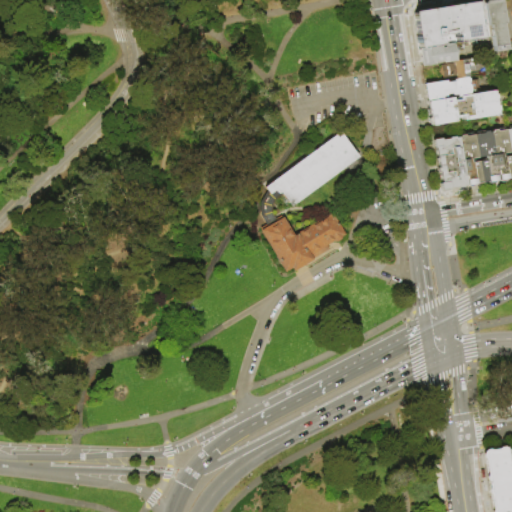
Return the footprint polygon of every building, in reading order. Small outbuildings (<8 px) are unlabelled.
[(496,0),(502,0),(506,24),(504,24),(508,51),(495,53),(491,26),(489,26),(485,3),(484,2),(496,0)] [(491,38),(456,44),(454,34),(439,36),(441,47),(419,50),(418,50),(412,12),(476,2),(476,4),(485,3),(489,26),(491,38)] [(419,50),(441,47),(453,44),(456,62),(454,62),(422,68),(419,50)] [(454,62),(456,62),(472,59),(472,62),(481,60),(482,66),(485,66),(486,72),(469,75),(470,77),(468,77),(457,79),(456,77),(443,79),(443,77),(441,77),(439,74),(439,71),(439,69),(441,67),(441,66),(454,64),(454,62)] [(468,77),(469,82),(474,81),(476,92),(470,93),(470,94),(458,96),(457,94),(447,96),(447,98),(427,102),(424,85),(457,79),(468,77)] [(452,97),(453,101),(458,100),(458,96),(470,94),(494,90),(495,95),(496,94),(497,100),(496,100),(497,106),(498,106),(499,111),(498,111),(498,116),(464,122),(463,117),(456,118),(456,123),(432,127),(432,126),(429,125),(428,119),(431,117),(430,111),(429,111),(427,102),(447,98),(452,97)] [(486,132),(490,131),(489,130),(494,129),(495,131),(511,128),(511,126),(511,125),(511,176),(505,178),(504,180),(498,181),(496,180),(494,180),(486,132)] [(457,135),(463,134),(463,136),(480,133),(480,131),(485,130),(486,132),(494,180),(493,182),(487,183),(485,181),(473,183),(472,186),(467,186),(465,185),(457,137),(457,135)] [(339,131),(358,157),(291,206),(280,193),(275,199),(271,205),(270,211),(276,220),(266,226),(260,215),(260,209),(259,200),(266,190),(263,187),(339,131)] [(429,139),(438,138),(438,139),(446,138),(446,137),(452,136),(452,137),(457,137),(465,185),(460,186),(460,187),(454,188),(454,186),(446,188),(446,189),(438,191),(437,182),(439,182),(437,173),(436,173),(435,168),(436,167),(435,162),(434,162),(433,157),(435,157),(433,147),(431,147),(429,139)] [(258,230),(283,271),(290,267),(292,271),(312,260),(311,258),(328,248),(326,246),(345,235),(331,212),(292,235),(281,217),(276,220),(266,226),(258,230)] [(492,511),(492,510),(490,496),(489,494),(488,492),(488,490),(489,488),(488,482),(487,480),(486,478),(486,477),(487,475),(485,460),(483,458),(483,455),(483,454),(484,452),(485,451),(487,450),(489,450),(491,451),(498,450),(499,448),(504,447),(505,448),(507,448),(507,450),(511,449),(511,511),(492,511)]
